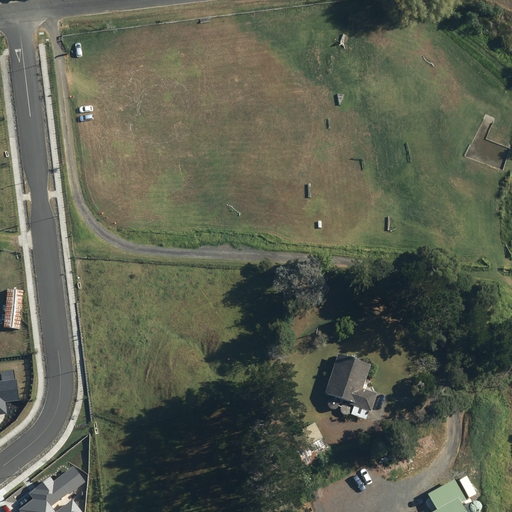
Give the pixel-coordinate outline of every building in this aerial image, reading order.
[(6,289),(3,327),(20,329),(23,290),(6,289)] [(324,393),(354,403),(350,414),(365,419),(368,411),(370,411),(376,393),(365,389),(366,384),(364,383),(370,364),(337,353),(324,393)] [(20,399),(17,378),(0,380),(0,413),(7,412),(6,400),(20,399)] [(299,449),(286,456),(296,472),(331,453),(314,422),(291,434),(299,449)] [(459,433),(447,433),(447,442),(460,442),(459,433)] [(467,511),(459,496),(429,511),(467,511)]
